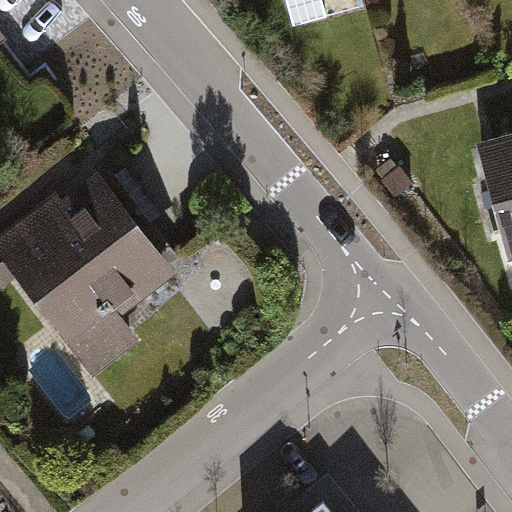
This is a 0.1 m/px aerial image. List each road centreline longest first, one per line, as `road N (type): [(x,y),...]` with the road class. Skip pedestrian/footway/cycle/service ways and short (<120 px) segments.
road 1 (residential): [(133,0),(304,203),(389,290)]
road 2 (residential): [(389,290),(122,511)]
road 3 (residential): [(389,290),(511,441)]
